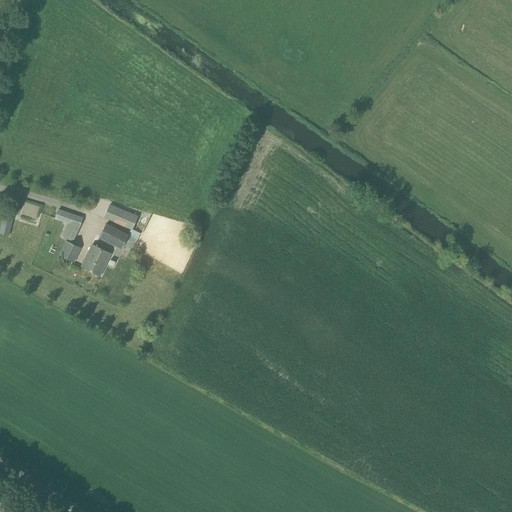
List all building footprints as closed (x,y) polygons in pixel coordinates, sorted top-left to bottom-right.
[(8,197),(0,229),(10,232),(18,199),(8,197)] [(140,234),(139,236),(142,238),(149,221),(109,205),(104,218),(131,230),(132,229),(140,234)] [(60,239),(65,241),(66,242),(72,244),(80,226),(82,218),(58,209),(55,219),(68,223),(60,239)] [(121,249),(123,245),(128,235),(106,223),(98,238),(121,249)] [(128,235),(123,245),(132,249),(139,236),(140,234),(132,229),(131,230),(128,235)] [(66,242),(65,241),(58,255),(73,263),(81,248),(72,244),(66,242)] [(100,276),(107,261),(110,262),(114,255),(92,245),(81,266),(100,276)]
